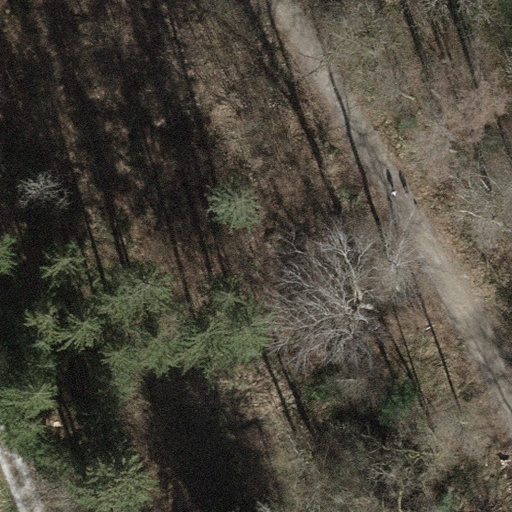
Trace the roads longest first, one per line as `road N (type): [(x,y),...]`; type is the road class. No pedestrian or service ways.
road 1 (track): [(511,382),(446,210),(324,0)]
road 2 (track): [(0,362),(63,511)]
